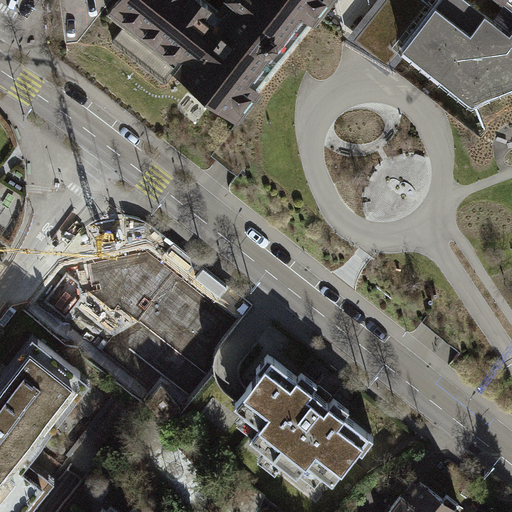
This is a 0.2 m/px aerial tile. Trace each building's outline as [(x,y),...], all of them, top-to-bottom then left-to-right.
[(320,0),(233,0),(223,13),(206,0),(116,0),(108,12),(124,25),(112,41),(166,84),(178,69),(233,112),(320,0)] [(399,44),(473,99),(511,83),(511,0),(380,0),(369,15),(401,41),(399,44)] [(96,246),(65,285),(151,354),(203,291),(136,237),(116,262),(96,246)] [(81,370),(38,337),(0,384),(0,511),(14,511),(48,471),(19,448),(81,370)] [(370,432),(270,356),(233,405),(257,423),(246,438),(334,504),(366,462),(354,453),(370,432)] [(146,401),(161,420),(176,408),(158,386),(146,401)] [(254,511),(260,496),(239,481),(221,505),(229,511),(254,511)] [(458,511),(455,509),(459,503),(446,493),(442,498),(420,481),(407,497),(401,493),(389,508),(389,511),(458,511)]
